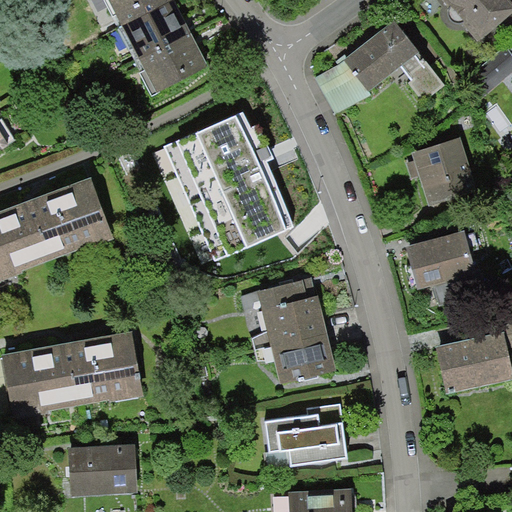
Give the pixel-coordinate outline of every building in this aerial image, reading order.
[(119,26),(170,0),(105,0),(117,21),(115,22),(118,27),(119,26)] [(130,47),(135,45),(141,57),(188,33),(176,9),(171,0),(170,0),(119,26),(130,47)] [(511,0),(447,0),(451,4),(450,5),(449,7),(448,10),(448,12),(449,15),(449,17),(451,19),(452,20),(454,21),(457,22),(459,22),(461,22),(464,21),(465,20),(479,36),(511,7),(511,0)] [(423,101),(444,84),(395,21),(360,48),(339,64),(315,78),(333,111),(369,92),(367,88),(399,63),(412,79),(408,82),(423,101)] [(154,93),(205,66),(192,41),(188,33),(141,57),(147,69),(142,71),(154,93)] [(511,38),(462,82),(474,97),(511,65),(511,38)] [(286,183),(266,140),(247,149),(236,126),(231,116),(160,152),(171,174),(177,170),(186,189),(249,157),(265,193),(286,183)] [(423,175),(432,202),(473,189),(457,139),(437,145),(440,152),(418,158),(423,175)] [(17,268),(17,267),(82,242),(83,243),(84,243),(83,239),(106,230),(108,234),(110,233),(110,232),(91,180),(0,214),(0,270),(14,265),(16,268),(17,268)] [(463,234),(409,249),(413,265),(406,267),(408,271),(412,287),(434,281),(440,300),(483,287),(478,268),(473,269),(463,234)] [(270,328),(251,337),(254,349),(323,332),(317,304),(315,295),(312,296),(307,278),(261,289),(270,328)] [(510,374),(502,334),(511,331),(511,311),(466,322),(470,341),(439,348),(441,358),(449,391),(475,385),(474,382),(510,374)] [(304,378),(304,375),(332,368),(327,344),(323,332),(254,349),(257,360),(278,360),(283,381),(294,378),(295,380),(304,378)] [(40,403),(41,407),(43,407),(43,405),(111,393),(112,394),(113,394),(113,390),(138,386),(138,390),(140,389),(140,388),(131,334),(4,357),(7,372),(14,411),(15,412),(16,412),(16,408),(40,403)] [(288,448),(290,464),(347,456),(345,441),(340,403),(306,407),(307,413),(264,419),(269,451),(288,448)] [(133,446),(70,449),(70,456),(72,481),(108,479),(108,488),(135,487),(133,446)] [(350,511),(350,490),(290,494),(290,511),(350,511)]
